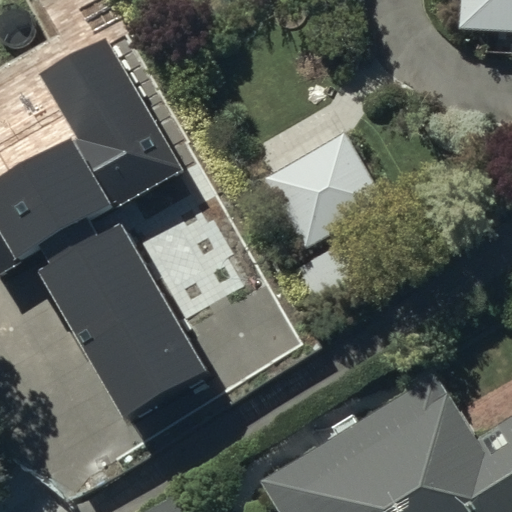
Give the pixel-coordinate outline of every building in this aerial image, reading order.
[(511,0),(461,0),(460,26),(511,29),(511,53),(511,52),(511,0)] [(54,326),(91,386),(184,329),(173,311),(267,254),(231,196),(192,220),(181,203),(199,193),(189,176),(173,186),(162,168),(178,158),(169,144),(158,151),(116,83),(77,108),(72,99),(0,143),(0,261),(4,268),(0,270),(0,279),(36,337),(54,326)] [(273,178),(313,247),(391,202),(351,133),(273,178)] [(350,241),(298,272),(318,305),(369,274),(350,241)] [(271,481),(290,511),(511,511),(511,419),(486,436),(459,395),(455,397),(442,375),(271,481)] [(158,447),(113,381),(42,431),(85,496),(158,447)] [(193,511),(182,493),(152,511),(193,511)]
